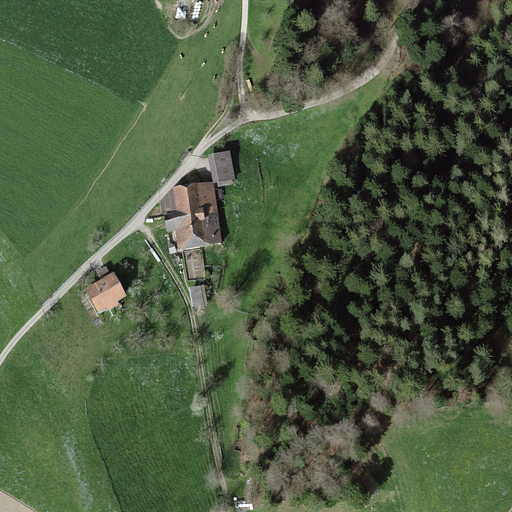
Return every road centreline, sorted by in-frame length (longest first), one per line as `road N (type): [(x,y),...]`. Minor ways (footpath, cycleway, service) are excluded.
road 1 (unclassified): [(0,360),(203,144),(235,123)]
road 2 (track): [(137,222),(187,304),(230,511)]
road 3 (track): [(235,123),(362,80),(388,57),(415,0)]
road 4 (track): [(203,144),(236,88),(244,0)]
